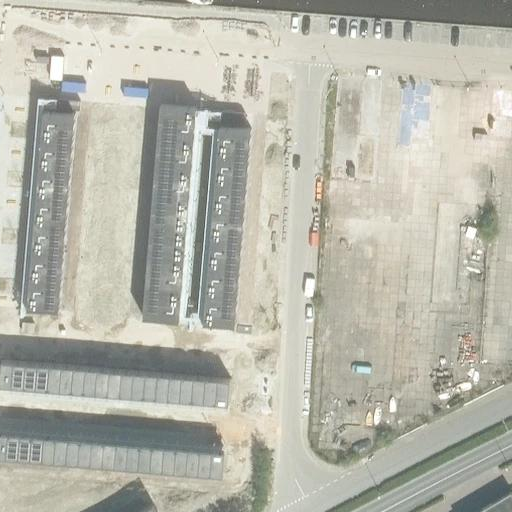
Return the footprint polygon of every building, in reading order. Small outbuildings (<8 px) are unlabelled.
[(416,131),(434,132),(438,75),(343,68),(339,134),(348,135),(346,172),(381,174),(383,140),(415,142),(416,131)] [(511,133),(511,78),(502,77),(501,86),(471,83),(469,106),(489,108),(487,131),(511,133)] [(58,99),(57,108),(80,110),(80,101),(58,99)] [(146,287),(143,319),(179,322),(182,290),(185,259),(186,243),(187,228),(188,212),(190,197),(192,166),(195,135),(197,107),(161,104),(158,132),(156,163),(153,194),(152,209),(151,225),(150,240),(148,256),(146,287)] [(222,110),(222,120),(244,122),(245,112),(222,110)] [(30,281),(28,310),(59,312),(61,284),(64,256),(66,227),(68,199),(71,171),(73,142),(75,114),(42,111),(40,140),(38,168),(36,196),(34,225),(32,253),(30,281)] [(206,295),(204,324),(235,326),(238,298),(240,270),(242,242),(245,213),(247,185),(249,157),(252,129),(220,126),(218,154),(215,182),(213,211),(211,239),(208,267),(206,295)] [(35,323),(22,322),(22,332),(34,333),(35,323)] [(2,360),(0,385),(12,386),(48,389),(72,391),(84,392),(108,394),(144,397),(156,398),(192,401),(216,403),(229,404),(231,379),(218,378),(194,376),(158,373),(146,372),(110,369),(86,367),(74,366),(50,364),(14,361),(2,360)] [(0,431),(0,457),(6,458),(42,461),(66,463),(78,464),(102,466),(138,469),(150,470),(186,473),(210,475),(223,476),(225,451),(213,450),(189,448),(153,445),(141,444),(105,441),(81,439),(69,438),(44,436),(8,433),(0,431)] [(511,511),(511,494),(511,492),(478,511),(511,511)]
